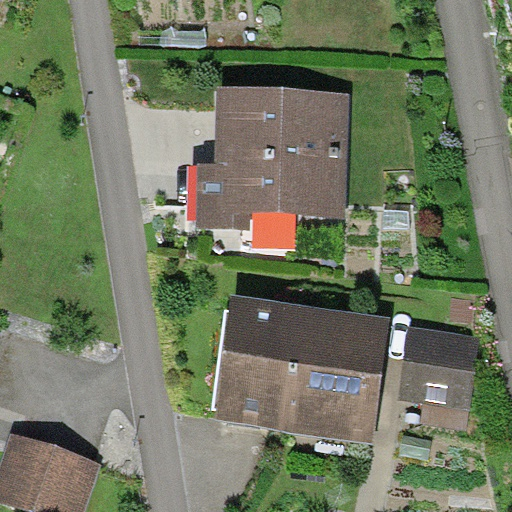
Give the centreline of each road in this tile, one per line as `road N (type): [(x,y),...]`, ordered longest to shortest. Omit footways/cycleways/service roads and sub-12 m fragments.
road 1 (residential): [(168,511),(86,0)]
road 2 (residential): [(458,0),(511,287)]
